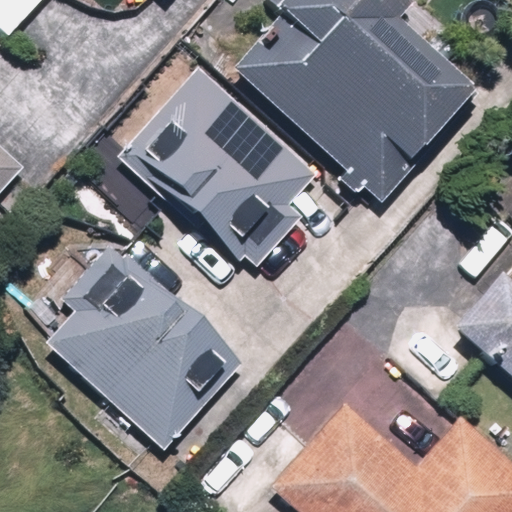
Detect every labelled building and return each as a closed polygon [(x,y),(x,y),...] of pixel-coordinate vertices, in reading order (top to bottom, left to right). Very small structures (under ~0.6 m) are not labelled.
[(0,0),(0,42),(40,0),(142,0),(150,7),(156,0),(0,0)] [(393,24),(367,0),(260,0),(199,70),(364,215),(407,166),(399,160),(449,103),(378,41),(393,24)] [(313,186),(182,78),(103,166),(121,181),(105,199),(134,225),(145,213),(191,255),(202,243),(235,272),(313,186)] [(234,368),(103,251),(44,312),(58,324),(32,353),(153,461),(234,368)] [(511,313),(485,290),(439,344),(511,406),(511,313)] [(511,511),(511,480),(454,429),(448,423),(400,477),(333,417),(307,446),(297,436),(229,511),(511,511)]
